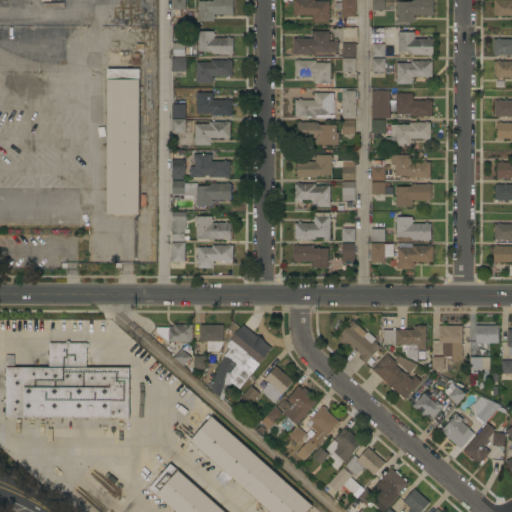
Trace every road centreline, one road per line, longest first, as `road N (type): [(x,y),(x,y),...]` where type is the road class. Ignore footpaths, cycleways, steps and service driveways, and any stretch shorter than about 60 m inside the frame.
road 1 (secondary): [(511,297),(0,296)]
road 2 (residential): [(258,297),(260,0)]
road 3 (residential): [(464,297),(465,0)]
road 4 (residential): [(483,511),(325,376),(299,337),(295,297)]
